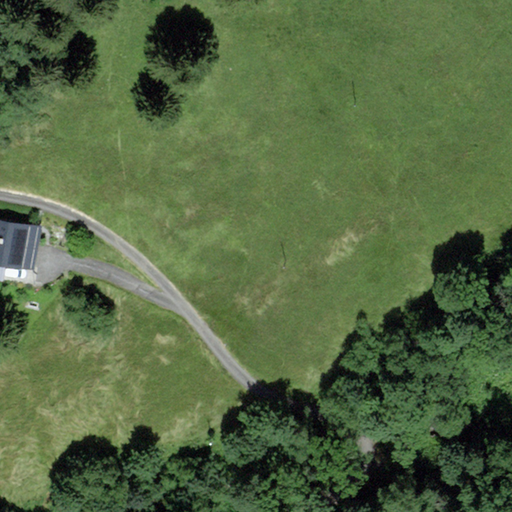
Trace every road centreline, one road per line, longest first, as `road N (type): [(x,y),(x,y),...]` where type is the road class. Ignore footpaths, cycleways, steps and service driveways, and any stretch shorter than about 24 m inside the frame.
road 1 (track): [(308,511),(364,467),(371,447),(360,429),(246,384),(115,239),(51,206),(0,195)]
road 2 (track): [(44,255),(178,302)]
